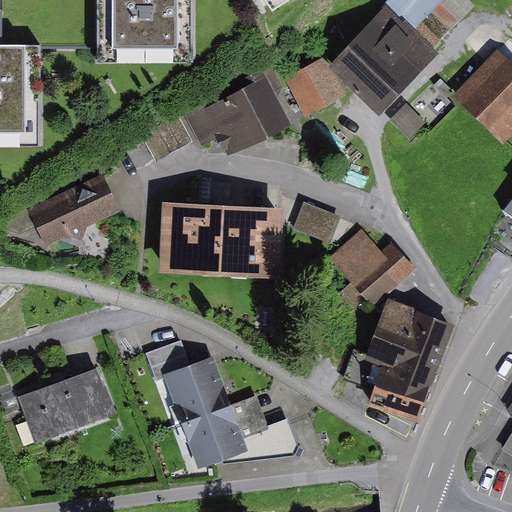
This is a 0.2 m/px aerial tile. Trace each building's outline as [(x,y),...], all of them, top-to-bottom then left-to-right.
[(105,0),(106,60),(198,60),(198,0),(105,0)] [(452,27),(474,1),(473,0),(443,0),(434,12),(452,27)] [(449,50),(398,4),(342,66),(393,112),(449,50)] [(0,143),(43,143),(42,44),(0,43),(0,143)] [(511,62),(501,54),(462,99),(511,141),(511,62)] [(351,94),(332,62),(296,84),(314,115),(351,94)] [(294,128),(274,87),(222,113),(242,153),(294,128)] [(412,105),(396,120),(414,139),(430,123),(412,105)] [(181,115),(144,135),(158,159),(195,139),(181,115)] [(111,177),(36,210),(51,244),(126,211),(111,177)] [(295,228),(333,241),(342,215),(304,202),(295,228)] [(287,211),(172,208),(170,274),(285,277),(287,211)] [(386,251),(367,229),(336,256),(379,306),(422,269),(398,241),(386,251)] [(395,299),(377,342),(443,370),(462,327),(395,299)] [(443,370),(377,342),(367,366),(390,376),(379,401),(423,420),(443,370)] [(219,366),(171,383),(204,467),(227,458),(300,455),(304,450),(293,419),(275,425),(264,396),(235,406),(219,366)] [(102,370),(28,400),(44,440),(118,410),(102,370)] [(511,411),(511,412),(511,434),(503,449),(511,454),(511,411)]
